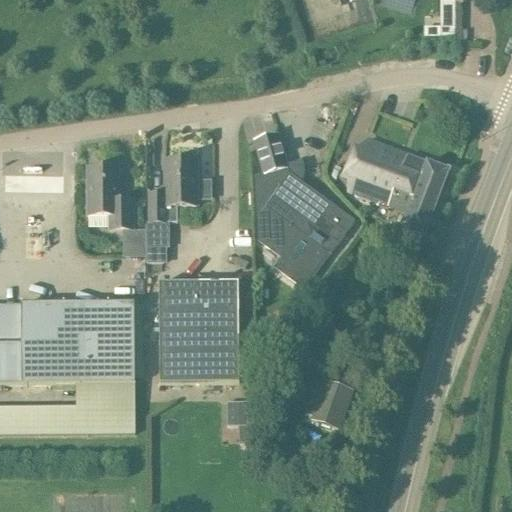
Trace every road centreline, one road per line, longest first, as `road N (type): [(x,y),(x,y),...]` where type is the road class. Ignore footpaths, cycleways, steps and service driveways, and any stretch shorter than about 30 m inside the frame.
road 1 (unclassified): [(0,132),(108,126),(419,76),(511,100)]
road 2 (secondary): [(399,511),(425,404),(511,154)]
